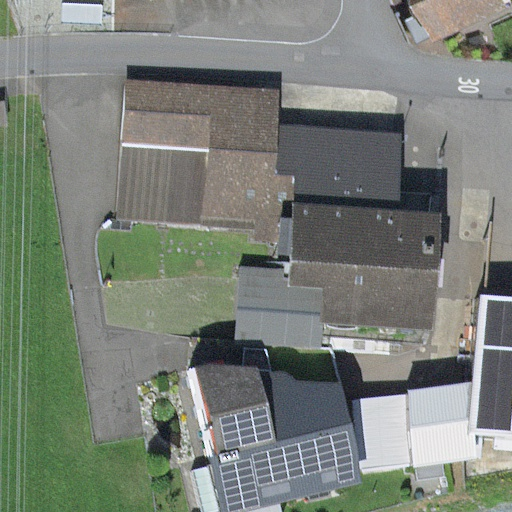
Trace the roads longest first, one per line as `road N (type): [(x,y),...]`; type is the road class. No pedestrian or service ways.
road 1 (residential): [(511,79),(372,65),(0,60)]
road 2 (motorway): [(131,511),(17,195),(0,126)]
